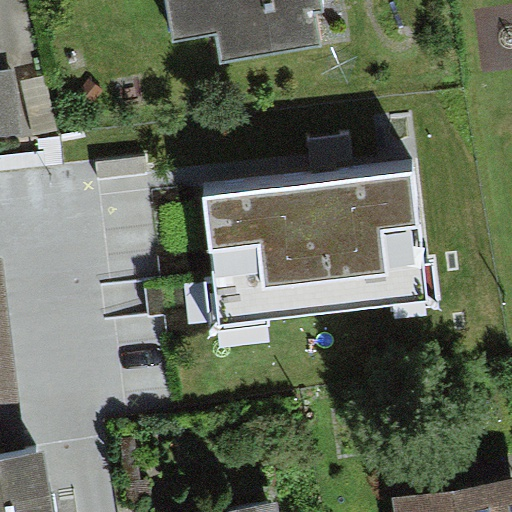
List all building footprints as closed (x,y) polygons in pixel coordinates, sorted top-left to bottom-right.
[(207,63),(309,47),(301,0),(154,0),(160,32),(201,25),(207,63)] [(426,264),(412,159),(185,189),(200,295),(426,264)] [(0,404),(17,403),(3,252),(0,251),(0,404)] [(0,511),(54,511),(42,430),(0,436),(0,511)] [(511,511),(511,464),(394,482),(398,511),(511,511)] [(281,511),(278,489),(165,508),(165,511),(281,511)]
